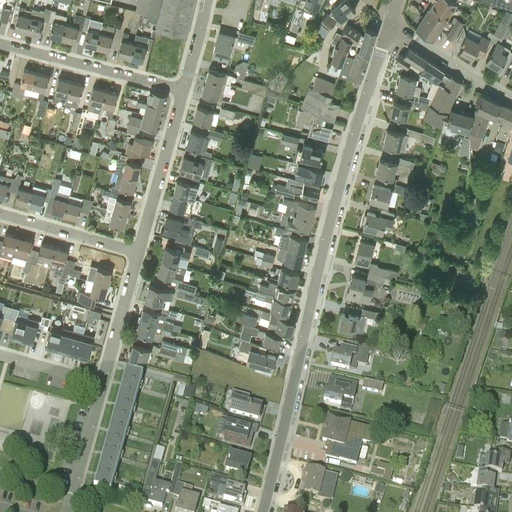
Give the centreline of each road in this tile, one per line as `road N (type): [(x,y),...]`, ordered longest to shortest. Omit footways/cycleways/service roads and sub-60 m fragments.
road 1 (tertiary): [(261,511),(387,27)]
road 2 (residential): [(183,89),(0,46)]
road 3 (residential): [(139,251),(183,89)]
road 4 (residential): [(139,251),(0,212)]
road 5 (residential): [(511,99),(387,27)]
road 6 (residential): [(100,384),(139,251)]
road 7 (residential): [(65,511),(100,384)]
